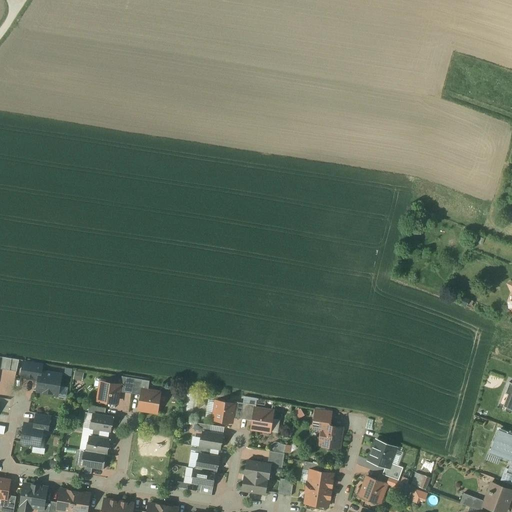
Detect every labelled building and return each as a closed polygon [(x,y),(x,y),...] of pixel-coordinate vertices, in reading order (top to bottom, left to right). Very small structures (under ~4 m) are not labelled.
[(3,357),(1,369),(16,372),(18,360),(3,357)] [(43,364),(23,360),(20,377),(39,381),(38,383),(37,391),(44,392),(45,393),(52,395),(54,393),(55,389),(59,389),(62,372),(44,369),(43,364)] [(72,379),(81,380),(82,372),(74,370),(72,379)] [(149,381),(122,377),(121,385),(119,392),(141,395),(142,390),(148,390),(149,381)] [(121,385),(105,383),(104,387),(99,387),(97,400),(106,401),(107,402),(110,403),(111,402),(115,402),(115,399),(117,397),(118,397),(119,392),(121,385)] [(141,395),(139,406),(141,406),(142,408),(142,410),(157,412),(160,393),(148,390),(142,390),(141,395)] [(255,405),(256,398),(243,396),(242,403),(255,405)] [(236,403),(213,399),(208,421),(232,426),(236,403)] [(273,411),(268,410),(255,408),(251,429),(270,432),(273,411)] [(333,413),(311,409),(307,432),(317,434),(315,448),(341,452),(344,426),(331,424),(333,413)] [(93,420),(91,420),(89,429),(110,432),(111,425),(113,425),(114,416),(94,413),(93,420)] [(52,418),(33,415),(31,428),(21,426),(17,448),(41,451),(44,432),(49,433),(52,418)] [(511,435),(498,430),(490,451),(511,459),(511,435)] [(224,434),(204,431),(203,438),(200,438),(199,446),(219,450),(220,443),(222,443),(224,434)] [(90,442),(87,442),(86,451),(106,454),(107,447),(109,448),(111,439),(91,435),(90,442)] [(396,447),(376,440),(369,460),(388,467),(396,448),(396,447)] [(86,451),(84,450),(82,459),(85,460),(84,466),(104,470),(105,461),(103,460),(104,454),(106,454),(86,451)] [(220,456),(200,453),(199,460),(197,460),(195,468),(216,472),(217,465),(219,465),(220,456)] [(506,468),(502,481),(511,484),(511,459),(509,469),(506,468)] [(271,464),(247,460),(245,475),(242,490),(265,494),(266,486),(265,485),(266,479),(268,480),(269,476),(267,476),(268,470),(270,470),(271,464)] [(426,460),(423,468),(430,471),(434,464),(426,460)] [(216,472),(195,468),(193,468),(193,469),(192,477),(194,477),(193,484),(213,487),(215,478),(213,478),(214,472),(216,472)] [(333,474),(311,470),(308,483),(331,487),(332,487),(333,480),(332,480),(333,474)] [(426,489),(430,477),(415,472),(411,484),(426,489)] [(368,476),(360,496),(379,504),(387,483),(368,476)] [(10,481),(0,479),(0,497),(7,498),(10,481)] [(293,482),(280,479),(277,495),(291,497),(293,482)] [(331,487),(308,483),(307,483),(305,492),(307,493),(305,503),(313,504),(313,505),(319,506),(320,505),(327,506),(329,498),(330,498),(331,492),(330,492),(331,487)] [(504,511),(511,492),(511,490),(492,483),(485,501),(484,505),(501,511),(504,511)] [(47,488),(39,486),(39,485),(33,484),(32,485),(24,484),(20,508),(31,510),(32,506),(44,509),(47,488)] [(413,489),(408,502),(415,505),(417,501),(424,503),(427,495),(413,489)] [(71,491),(60,490),(57,508),(62,509),(63,511),(71,511),(75,491),(72,491),(71,491)] [(75,491),(71,511),(82,511),(83,511),(82,511),(87,511),(90,494),(79,493),(79,492),(75,491)] [(481,511),(484,505),(485,501),(464,493),(460,503),(476,509),(481,511)] [(104,499),(102,511),(117,511),(119,501),(104,499)] [(117,511),(132,511),(134,504),(119,501),(117,511)]
